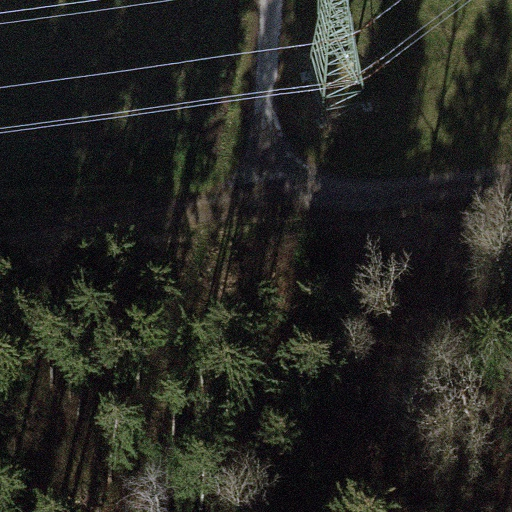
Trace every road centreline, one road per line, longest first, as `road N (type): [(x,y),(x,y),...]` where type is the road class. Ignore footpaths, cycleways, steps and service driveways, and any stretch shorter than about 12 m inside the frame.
road 1 (track): [(511,178),(232,205),(0,249)]
road 2 (track): [(273,0),(268,202)]
